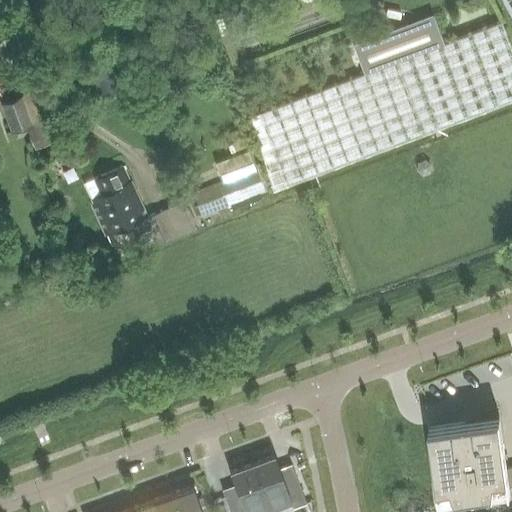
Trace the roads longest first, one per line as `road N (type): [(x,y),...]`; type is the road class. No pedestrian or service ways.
road 1 (residential): [(0,504),(324,385)]
road 2 (residential): [(324,385),(511,317)]
road 3 (residential): [(324,385),(349,511)]
